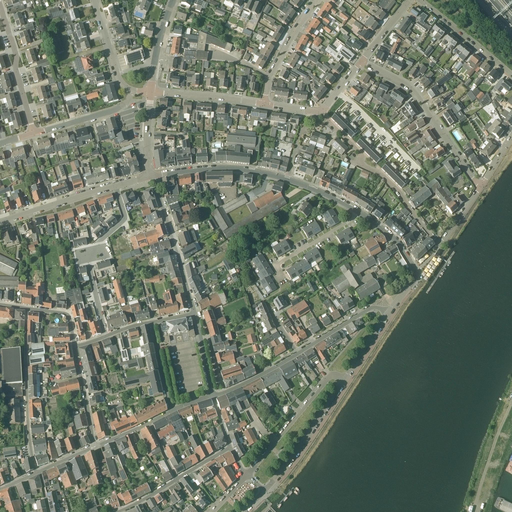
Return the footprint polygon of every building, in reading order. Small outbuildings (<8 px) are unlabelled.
[(9,10),(20,6),(17,0),(11,0),(12,1),(7,3),(8,7),(6,8),(7,12),(9,12),(9,10)] [(26,5),(30,3),(28,0),(17,0),(20,6),(21,9),(21,10),(25,9),(25,7),(24,7),(24,6),(27,5),(26,5)] [(66,9),(68,8),(69,10),(76,7),(74,0),(67,2),(67,1),(63,2),(65,9),(66,9)] [(154,0),(157,1),(157,0),(142,0),(139,9),(147,12),(151,0),(154,0)] [(198,0),(192,0),(191,0),(182,0),(181,4),(190,7),(191,4),(197,6),(196,10),(200,12),(204,2),(198,0)] [(208,0),(206,0),(205,3),(217,8),(219,4),(208,0)] [(242,2),(243,0),(235,0),(234,5),(233,5),(233,7),(239,9),(238,10),(241,12),(242,11),(245,4),(242,2)] [(251,13),(255,3),(249,0),(247,5),(245,4),(242,11),(250,15),(251,13)] [(298,9),(302,3),(297,0),(292,0),(290,3),(298,9)] [(383,1),(378,7),(380,8),(387,13),(395,3),(391,0),(387,0),(385,3),(383,1)] [(286,4),(284,2),(278,10),(285,15),(285,16),(290,20),(295,13),(290,10),(292,8),(286,4)] [(258,12),(261,6),(255,3),(251,13),(257,16),(255,18),(259,20),(261,13),(258,12)] [(321,10),(327,14),(330,10),(335,14),(337,12),(326,4),(321,10)] [(380,8),(378,7),(376,5),(373,4),(371,6),(374,8),(372,9),(373,10),(376,12),(380,8)] [(125,24),(130,24),(128,13),(125,14),(119,15),(117,7),(108,9),(112,21),(115,20),(117,26),(121,25),(125,24)] [(342,13),(349,18),(344,14),(346,11),(341,7),(338,10),(342,12),(342,13)] [(409,14),(419,20),(420,18),(423,20),(426,16),(423,14),(417,10),(416,11),(413,8),(409,14)] [(69,13),(65,14),(68,26),(69,26),(75,24),(75,23),(73,24),(72,22),(79,19),(77,10),(69,13)] [(188,11),(188,13),(179,10),(176,18),(185,21),(186,17),(192,20),(194,16),(195,14),(188,11)] [(324,18),(327,14),(321,10),(317,16),(326,22),(328,20),(324,18)] [(370,13),(381,21),(385,15),(379,10),(377,13),(373,10),(370,13)] [(58,12),(50,15),(48,15),(49,20),(60,17),(59,13),(58,12)] [(373,21),(372,22),(369,20),(372,17),(365,12),(363,15),(369,20),(367,23),(364,21),(363,23),(365,25),(368,27),(368,28),(373,32),(377,25),(378,26),(378,25),(373,21)] [(22,17),(25,16),(24,13),(13,16),(15,23),(23,20),(22,17)] [(346,22),(349,18),(342,13),(339,16),(346,22)] [(286,25),(290,20),(285,16),(283,19),(280,17),(278,20),(286,25)] [(272,32),(272,33),(280,37),(284,30),(274,24),(275,21),(268,17),(266,20),(272,24),(270,26),(277,29),(275,33),(272,32)] [(409,30),(413,24),(406,19),(402,24),(409,30)] [(32,23),(28,24),(27,22),(24,23),(23,20),(15,23),(17,28),(24,26),(25,29),(33,26),(32,23)] [(309,27),(315,31),(318,27),(321,29),(323,26),(314,20),(309,27)] [(362,26),(360,24),(355,21),(353,24),(360,30),(363,27),(362,26)] [(417,23),(415,26),(425,33),(427,34),(429,31),(422,27),(417,23)] [(82,24),(76,26),(75,24),(69,26),(70,28),(71,30),(72,35),(74,34),(84,31),(82,24)] [(397,31),(405,37),(406,34),(408,36),(411,32),(409,30),(402,24),(397,31)] [(437,34),(441,28),(437,24),(430,32),(432,34),(434,32),(437,34)] [(141,33),(144,34),(143,34),(152,37),(153,31),(152,30),(153,26),(146,25),(145,28),(143,27),(141,33)] [(32,37),(31,34),(30,31),(34,30),(33,26),(25,29),(26,32),(19,35),(21,41),(29,38),(32,37)] [(332,31),(332,30),(327,26),(323,30),(329,34),(331,31),(332,31)] [(313,33),(315,31),(309,27),(305,32),(314,38),(316,36),(313,33)] [(339,31),(346,36),(349,33),(342,27),(339,31)] [(129,36),(128,31),(124,33),(123,28),(122,28),(118,29),(115,30),(116,34),(117,37),(122,35),(123,38),(129,36)] [(190,30),(189,29),(178,28),(175,28),(174,35),(181,36),(180,38),(187,39),(197,41),(198,37),(190,35),(190,30)] [(435,40),(437,38),(439,40),(446,32),(441,28),(437,34),(433,38),(435,40)] [(75,44),(82,42),(81,39),(86,37),(84,31),(74,34),(75,37),(73,38),(75,44)] [(357,34),(360,37),(365,41),(370,35),(365,31),(363,34),(359,31),(357,34)] [(219,40),(206,35),(201,33),(199,32),(199,37),(198,37),(197,41),(197,45),(198,45),(197,52),(196,52),(195,60),(196,60),(204,61),(207,62),(208,53),(204,53),(205,45),(210,45),(211,45),(230,53),(232,46),(219,40)] [(276,43),(280,37),(273,34),(272,33),(270,36),(269,35),(268,38),(276,43)] [(131,42),(130,40),(138,37),(137,34),(129,36),(123,38),(124,41),(118,43),(120,50),(128,47),(127,43),(131,42)] [(450,43),(454,38),(449,34),(442,43),(445,44),(447,41),(450,43)] [(64,52),(59,37),(52,39),(57,54),(64,52)] [(310,45),(312,42),(302,37),(298,43),(308,48),(310,45)] [(34,39),(29,41),(29,38),(21,41),(23,46),(30,44),(31,47),(37,45),(43,43),(42,40),(35,42),(34,39)] [(412,41),(407,38),(405,41),(412,46),(414,43),(412,41)] [(447,46),(449,48),(451,50),(458,42),(454,38),(450,43),(447,46)] [(183,48),(184,41),(173,40),(172,46),(183,48)] [(362,46),(356,41),(353,44),(348,40),(345,44),(351,49),(352,48),(354,50),(355,49),(357,51),(362,46)] [(82,42),(75,44),(76,49),(81,48),(82,52),(90,49),(88,43),(82,44),(82,42)] [(264,50),(271,53),(274,48),(263,42),(262,44),(265,46),(264,50)] [(308,49),(308,48),(298,43),(295,50),(305,55),(307,52),(306,52),(307,48),(308,49)] [(393,54),(398,45),(395,44),(394,43),(392,48),(389,53),(392,55),(393,55),(393,54)] [(37,50),(38,49),(37,45),(31,47),(33,51),(25,53),(27,59),(34,56),(33,54),(38,52),(37,50)] [(455,53),(457,55),(459,52),(462,54),(466,48),(461,45),(455,53)] [(183,49),(183,48),(172,46),(171,54),(183,56),(183,53),(179,53),(180,48),(183,49)] [(354,56),(343,47),(338,53),(329,46),(324,51),(334,59),(339,62),(340,60),(343,56),(349,61),(348,63),(354,56)] [(144,56),(142,48),(142,47),(128,51),(129,55),(124,57),(127,66),(143,61),(142,56),(144,56)] [(389,54),(384,52),(386,49),(381,47),(379,50),(380,50),(378,52),(375,58),(377,58),(376,60),(382,63),(385,56),(387,57),(389,54)] [(462,60),(462,59),(464,60),(471,52),(466,48),(462,54),(458,58),(462,60)] [(431,53),(427,49),(425,53),(423,55),(427,58),(431,53)] [(267,59),(271,53),(264,50),(260,55),(267,59)] [(195,60),(196,52),(185,51),(184,59),(190,60),(195,60)] [(256,53),(253,51),(252,53),(255,55),(259,58),(257,60),(264,64),(267,59),(260,55),(256,53)] [(306,62),(307,62),(308,60),(306,59),(305,58),(300,55),(298,58),(292,54),(289,60),(300,66),(302,63),(303,63),(304,61),(306,62)] [(77,73),(77,76),(84,74),(83,74),(87,73),(88,72),(88,70),(92,69),(90,63),(92,63),(90,58),(89,55),(75,59),(79,73),(77,73)] [(399,57),(395,55),(394,58),(391,56),(391,57),(391,56),(386,65),(389,66),(393,69),(398,59),(399,57)] [(474,68),(479,61),(480,60),(479,59),(479,58),(477,57),(474,55),(469,61),(470,61),(467,65),(469,67),(471,69),(466,75),(470,78),(479,67),(478,66),(476,69),(474,68)] [(35,60),(35,59),(34,56),(27,59),(29,65),(36,63),(37,66),(49,62),(48,58),(40,61),(39,58),(35,60)] [(405,63),(402,61),(403,59),(399,57),(398,59),(393,69),(400,72),(405,63)] [(190,60),(184,59),(182,58),(181,66),(175,66),(176,61),(170,60),(169,69),(184,71),(185,65),(185,64),(189,64),(190,60)] [(264,64),(257,60),(255,63),(252,62),(251,64),(255,66),(258,68),(261,70),(264,64)] [(299,69),(300,66),(289,60),(286,65),(296,71),(298,69),(299,69)] [(39,72),(43,71),(42,68),(49,66),(50,66),(49,62),(37,66),(38,69),(31,71),(33,77),(40,75),(39,72)] [(458,71),(463,65),(459,62),(454,68),(458,71)] [(343,69),(338,65),(337,64),(335,67),(331,64),(329,67),(325,63),(322,66),(327,70),(329,71),(331,69),(333,71),(339,75),(343,69)] [(488,69),(489,68),(484,63),(480,68),(483,71),(480,74),(483,77),(489,70),(488,69)] [(327,70),(322,66),(320,65),(318,68),(325,73),(327,70)] [(417,77),(419,74),(422,76),(427,69),(421,65),(420,67),(417,72),(412,69),(408,76),(414,79),(416,76),(417,77)] [(298,75),(306,79),(308,76),(298,70),(298,71),(296,74),(297,74),(298,75)] [(96,71),(89,73),(91,78),(92,81),(95,79),(97,83),(104,81),(102,75),(98,76),(96,71)] [(225,81),(225,72),(218,71),(218,79),(220,80),(219,88),(227,89),(228,81),(225,81)] [(292,80),(293,80),(294,78),(294,77),(297,78),(298,75),(297,74),(296,74),(290,71),(289,74),(283,71),(279,78),(281,79),(280,81),(282,82),(283,83),(283,82),(285,83),(286,81),(285,81),(287,77),(292,80)] [(485,79),(491,84),(494,81),(497,78),(496,78),(498,75),(493,71),(489,76),(488,76),(485,79)] [(180,79),(175,78),(176,73),(172,72),(172,75),(168,74),(167,83),(173,84),(173,86),(174,87),(176,87),(178,88),(180,88),(178,87),(179,85),(179,82),(184,83),(185,79),(180,78),(180,79)] [(199,78),(194,77),(195,72),(188,72),(187,75),(186,82),(192,82),(192,86),(198,87),(199,78)] [(420,84),(424,89),(430,83),(427,81),(433,75),(431,72),(420,82),(421,83),(420,84)] [(217,81),(213,81),(210,81),(211,74),(204,73),(203,81),(207,81),(206,87),(216,88),(217,81)] [(320,81),(323,83),(325,81),(331,85),(335,80),(329,75),(326,73),(320,81)] [(371,84),(372,85),(374,82),(369,79),(363,74),(359,81),(363,84),(361,87),(363,88),(367,90),(371,84)] [(440,87),(452,78),(449,74),(436,83),(438,86),(427,93),(431,99),(437,95),(438,96),(443,92),(442,91),(443,90),(441,87),(441,88),(440,87)] [(1,84),(9,81),(7,75),(0,77),(0,81),(1,81),(1,84)] [(41,78),(40,75),(33,77),(34,83),(38,82),(42,81),(46,80),(45,77),(41,78)] [(243,91),(244,84),(247,85),(248,81),(248,78),(244,77),(244,80),(242,79),(236,78),(235,83),(237,83),(236,90),(243,91)] [(251,78),(249,88),(251,88),(250,92),(256,93),(258,85),(253,85),(254,78),(251,78)] [(482,81),(481,80),(478,78),(473,85),(474,86),(470,91),(472,92),(472,93),(476,88),(476,87),(482,81)] [(282,82),(280,81),(278,79),(276,84),(279,85),(278,90),(275,89),(274,96),(281,97),(282,82)] [(0,94),(5,93),(4,90),(11,88),(9,81),(1,84),(3,88),(0,89),(0,94)] [(500,81),(497,84),(494,88),(500,93),(503,88),(508,92),(511,87),(505,81),(503,83),(500,81)] [(283,85),(283,83),(282,82),(281,97),(288,98),(288,93),(291,94),(292,82),(290,83),(288,91),(284,90),(285,86),(283,85)] [(298,93),(294,93),(294,92),(296,82),(292,82),(291,94),(293,94),(292,99),(299,100),(302,84),(299,84),(298,93)] [(109,103),(118,100),(113,84),(104,86),(105,91),(102,92),(104,98),(106,97),(109,103)] [(385,95),(386,93),(389,88),(381,84),(379,89),(377,93),(375,96),(373,95),(372,98),(377,100),(377,101),(381,103),(384,100),(387,96),(385,95)] [(38,96),(46,93),(45,90),(49,89),(48,86),(36,90),(38,96)] [(313,88),(322,96),(327,90),(321,86),(319,89),(315,86),(313,88)] [(363,89),(361,92),(357,89),(357,90),(353,87),(349,92),(355,97),(357,95),(362,98),(367,91),(363,89)] [(318,101),(322,96),(313,88),(312,90),(315,93),(313,97),(318,101)] [(395,101),(399,94),(397,92),(397,93),(394,91),(391,96),(388,94),(387,96),(384,100),(386,102),(388,100),(390,102),(392,98),(395,100),(392,105),(395,101)] [(434,103),(438,109),(444,104),(443,102),(451,96),(454,94),(452,91),(441,99),(440,98),(437,100),(437,101),(434,103)] [(54,101),(61,99),(60,96),(51,98),(50,96),(49,92),(46,94),(46,93),(38,96),(40,102),(47,100),(48,103),(54,101)] [(87,101),(99,97),(97,92),(94,93),(86,96),(87,101)] [(480,92),(476,98),(480,101),(484,96),(480,92)] [(7,103),(14,101),(13,95),(6,97),(5,93),(0,94),(0,99),(0,100),(2,99),(4,104),(7,103)] [(482,108),(484,106),(489,103),(491,102),(487,93),(478,103),(482,108)] [(402,105),(401,103),(405,98),(402,96),(399,94),(395,101),(392,105),(397,109),(402,105)] [(73,110),(81,107),(79,99),(65,103),(69,114),(74,112),(73,110)] [(160,100),(159,107),(168,108),(169,104),(167,104),(168,99),(164,99),(164,100),(160,100)] [(0,105),(2,115),(4,114),(10,112),(9,110),(16,108),(14,101),(7,103),(4,104),(0,105)] [(56,107),(54,101),(48,103),(49,106),(41,108),(43,114),(51,112),(50,109),(54,108),(56,107)] [(401,110),(402,110),(401,111),(401,112),(403,116),(405,114),(413,108),(412,106),(410,103),(401,110)] [(464,109),(464,108),(460,103),(454,108),(449,111),(442,115),(446,121),(460,111),(464,109)] [(184,104),(183,111),(183,115),(187,115),(191,116),(191,114),(193,114),(193,112),(191,112),(191,104),(184,104)] [(203,113),(203,105),(196,105),(196,115),(193,114),(192,123),(193,123),(193,121),(198,121),(199,115),(199,113),(203,113)] [(207,116),(210,116),(211,106),(203,105),(203,113),(208,113),(207,116)] [(228,114),(224,114),(225,107),(217,106),(217,118),(220,118),(220,115),(224,115),(224,120),(227,120),(227,126),(228,120),(228,114)] [(238,115),(239,109),(231,108),(230,117),(233,118),(237,119),(238,115)] [(406,118),(408,120),(417,114),(415,111),(416,111),(413,108),(405,114),(403,116),(404,115),(406,118)] [(242,119),(245,119),(247,110),(239,109),(238,115),(243,115),(242,119)] [(511,112),(510,114),(504,110),(503,112),(504,114),(511,119),(511,112)] [(257,122),(259,112),(252,111),(250,122),(247,121),(247,127),(253,128),(254,121),(257,122)] [(456,122),(453,117),(455,116),(456,118),(462,114),(460,111),(446,121),(450,126),(456,122)] [(12,123),(20,121),(18,114),(11,116),(10,112),(4,114),(2,115),(1,115),(2,120),(7,119),(8,124),(12,122),(12,123)] [(51,112),(43,114),(45,120),(56,117),(55,114),(52,115),(51,112)] [(169,113),(162,112),(161,121),(158,120),(157,128),(165,128),(166,123),(167,123),(169,113)] [(257,122),(265,123),(267,113),(259,112),(257,122)] [(510,126),(511,123),(511,119),(504,114),(503,112),(501,115),(506,119),(504,121),(505,122),(510,126)] [(277,126),(279,115),(272,114),(270,122),(274,122),(273,126),(277,126)] [(285,125),(285,124),(286,116),(279,115),(277,126),(283,128),(283,132),(286,133),(287,125),(285,125)] [(458,120),(460,124),(466,119),(464,116),(458,120)] [(299,118),(291,117),(290,125),(293,125),(293,129),(297,130),(297,126),(299,118)] [(333,120),(339,126),(344,121),(341,118),(340,120),(337,117),(333,120)] [(117,130),(113,119),(110,120),(93,125),(96,137),(99,136),(117,130)] [(425,125),(421,119),(415,123),(414,122),(406,127),(410,132),(416,128),(418,130),(419,129),(425,125)] [(492,134),(493,135),(498,139),(503,132),(497,128),(500,124),(495,120),(490,127),(490,126),(487,129),(487,130),(490,134),(491,136),(492,134)] [(10,126),(11,130),(14,129),(22,127),(20,121),(12,123),(13,126),(10,126)] [(344,131),(347,127),(345,124),(346,123),(344,121),(339,126),(344,131)] [(344,131),(348,136),(354,130),(352,128),(350,130),(347,127),(344,131)] [(92,139),(91,134),(88,135),(86,129),(76,131),(75,132),(76,135),(75,135),(73,136),(75,143),(78,142),(79,143),(92,139)] [(117,130),(99,136),(100,138),(109,136),(110,141),(117,138),(119,145),(128,142),(125,133),(119,136),(117,130)] [(348,136),(353,140),(357,136),(355,134),(356,132),(354,130),(348,136)] [(419,145),(432,136),(429,131),(423,134),(425,136),(417,142),(419,145)] [(317,144),(320,135),(313,133),(310,141),(312,142),(311,145),(315,146),(316,144),(317,144)] [(67,134),(60,136),(63,146),(64,146),(64,148),(76,144),(75,143),(73,136),(68,137),(67,134)] [(248,151),(258,152),(259,144),(260,144),(260,137),(245,136),(235,135),(227,134),(226,146),(228,146),(227,153),(226,163),(249,165),(250,156),(252,156),(252,152),(248,152),(248,151)] [(320,135),(317,144),(324,146),(327,138),(320,135)] [(411,145),(419,139),(416,135),(411,139),(408,141),(411,145)] [(59,147),(63,146),(60,136),(55,138),(56,141),(53,142),(54,146),(56,152),(60,151),(59,147)] [(429,151),(433,148),(430,144),(434,141),(435,140),(432,136),(419,145),(407,152),(411,156),(422,148),(421,147),(423,146),(425,145),(429,151)] [(336,151),(343,144),(337,138),(331,145),(336,151)] [(495,145),(489,140),(489,139),(484,145),(492,152),(496,147),(494,146),(495,145)] [(48,140),(42,141),(46,153),(51,151),(52,153),(56,152),(54,146),(50,147),(49,143),(48,140)] [(357,144),(361,148),(366,142),(364,140),(363,142),(360,140),(357,144)] [(474,150),(477,148),(475,144),(476,143),(473,140),(469,142),(474,150)] [(40,154),(46,153),(42,141),(36,143),(37,146),(38,150),(35,151),(37,157),(40,156),(40,154)] [(192,165),(192,164),(189,141),(181,142),(182,148),(175,149),(175,158),(176,158),(177,167),(192,165)] [(366,153),(370,149),(368,146),(369,145),(366,142),(361,148),(366,153)] [(342,156),(348,149),(343,144),(336,151),(342,156)] [(488,157),(492,152),(484,145),(478,151),(479,152),(485,157),(486,156),(488,157)] [(165,154),(164,151),(163,146),(154,148),(154,152),(154,153),(155,159),(154,159),(156,170),(165,168),(168,168),(167,160),(166,160),(165,154)] [(20,160),(22,160),(26,158),(25,154),(24,150),(23,150),(22,147),(16,149),(20,160)] [(432,149),(433,148),(429,151),(423,155),(426,159),(429,157),(431,160),(436,156),(438,159),(444,154),(441,148),(434,152),(432,149)] [(14,162),(20,160),(16,149),(11,151),(14,162)] [(175,158),(175,149),(175,153),(165,154),(166,160),(167,160),(168,168),(175,167),(174,159),(175,159),(175,158)] [(366,153),(371,158),(377,151),(374,149),(373,151),(370,149),(366,153)] [(469,149),(463,153),(466,159),(469,157),(471,161),(473,164),(476,169),(477,168),(483,164),(477,156),(475,157),(473,154),(469,149)] [(371,158),(376,163),(380,158),(377,155),(379,154),(377,151),(371,158)] [(128,165),(136,162),(135,157),(133,152),(126,154),(126,155),(121,156),(122,160),(121,160),(123,164),(127,164),(128,165)] [(272,155),(272,156),(272,154),(267,152),(265,159),(263,158),(262,162),(258,161),(257,167),(261,167),(269,169),(272,155)] [(9,159),(4,160),(2,153),(0,153),(0,166),(6,164),(6,167),(11,166),(9,159)] [(226,163),(227,153),(223,153),(219,153),(211,154),(211,163),(226,163)] [(196,155),(197,164),(207,164),(207,154),(196,155)] [(289,160),(272,156),(272,155),(269,169),(278,171),(284,173),(285,172),(286,172),(288,165),(287,165),(289,160)] [(29,168),(35,166),(33,158),(26,160),(29,168)] [(305,174),(309,166),(302,163),(303,160),(298,158),(297,165),(300,166),(298,172),(305,174)] [(383,170),(390,164),(387,161),(385,163),(383,161),(378,166),(383,170)] [(449,173),(453,179),(461,174),(456,167),(455,168),(450,161),(444,165),(449,172),(449,173)] [(121,169),(121,168),(118,169),(120,178),(129,175),(129,176),(131,175),(131,176),(140,173),(138,167),(136,162),(128,165),(127,164),(128,167),(121,169)] [(408,170),(410,172),(414,168),(410,162),(403,168),(406,172),(408,170)] [(317,164),(316,167),(313,165),(312,167),(309,166),(305,174),(313,177),(315,170),(318,171),(319,171),(321,166),(320,165),(318,164),(317,164)] [(390,177),(394,172),(391,169),(393,167),(390,164),(383,170),(390,177)] [(430,175),(440,167),(439,164),(431,170),(428,173),(430,175)] [(117,166),(117,165),(114,166),(115,169),(109,172),(109,173),(107,173),(110,179),(111,179),(112,180),(120,178),(118,169),(117,166)] [(343,180),(347,182),(353,172),(348,170),(343,180)] [(324,173),(319,171),(318,171),(316,178),(321,180),(319,186),(327,190),(331,182),(324,179),(322,178),(324,173)] [(390,177),(396,183),(403,176),(399,173),(397,175),(394,172),(390,177)] [(107,173),(93,177),(94,181),(95,180),(96,183),(109,180),(109,179),(110,179),(107,173)] [(206,174),(206,175),(206,182),(206,184),(233,183),(232,173),(206,174)] [(200,175),(198,175),(194,175),(195,180),(195,183),(194,183),(195,194),(200,193),(200,186),(199,186),(198,183),(202,182),(206,182),(206,175),(202,175),(200,175)] [(252,181),(252,177),(244,175),(244,176),(240,176),(239,183),(247,184),(247,186),(253,187),(254,181),(252,181)] [(396,183),(402,189),(408,184),(404,181),(406,179),(403,176),(396,183)] [(95,184),(96,183),(95,180),(94,181),(93,177),(86,179),(88,187),(95,184)] [(415,196),(414,196),(421,203),(422,204),(435,193),(452,215),(457,209),(457,208),(464,202),(459,196),(454,199),(452,197),(451,197),(449,199),(447,196),(450,194),(448,191),(443,184),(443,183),(438,177),(415,196)] [(83,188),(81,180),(80,178),(77,179),(77,180),(72,182),(73,186),(74,191),(83,188)] [(171,187),(174,187),(173,178),(169,179),(162,180),(163,188),(164,188),(169,188),(169,187),(171,187)] [(49,181),(47,182),(46,181),(43,182),(45,186),(47,186),(49,192),(52,191),(55,197),(68,192),(65,184),(53,189),(51,184),(50,184),(49,181)] [(344,181),(341,186),(335,184),(331,182),(327,190),(338,195),(340,196),(345,189),(347,183),(344,181)] [(287,205),(282,196),(280,193),(283,185),(279,184),(274,183),(271,190),(271,191),(273,191),(253,202),(258,211),(233,225),(226,214),(248,203),(243,195),(211,213),(226,240),(287,205)] [(35,204),(42,201),(40,194),(42,193),(39,185),(32,187),(34,194),(32,195),(35,204)] [(180,203),(178,196),(179,195),(177,186),(174,187),(171,187),(169,187),(169,188),(164,188),(165,197),(165,198),(168,207),(180,203)] [(358,196),(345,189),(340,196),(351,202),(354,203),(358,196)] [(155,201),(151,190),(144,193),(145,196),(142,197),(143,201),(144,201),(145,200),(147,204),(155,201)] [(140,204),(137,196),(134,197),(133,193),(131,194),(130,195),(130,194),(128,195),(127,195),(126,195),(126,194),(123,195),(123,196),(122,197),(125,206),(126,206),(130,205),(130,204),(131,204),(132,203),(133,207),(140,204)] [(414,196),(415,196),(412,193),(408,195),(411,200),(409,202),(415,209),(422,204),(421,203),(414,196)] [(20,195),(16,196),(15,194),(11,195),(12,197),(14,202),(16,201),(18,209),(22,208),(25,207),(22,199),(21,200),(20,195)] [(215,209),(222,206),(218,194),(210,197),(215,209)] [(110,203),(114,202),(111,195),(104,197),(109,210),(112,209),(110,203)] [(370,203),(358,196),(354,203),(365,210),(370,203)] [(15,207),(14,202),(12,197),(4,199),(6,204),(4,205),(7,213),(13,211),(12,208),(15,207)] [(104,213),(105,212),(109,211),(108,211),(108,210),(109,210),(104,197),(97,199),(99,206),(103,205),(105,209),(103,209),(104,212),(104,213)] [(372,212),(379,202),(379,201),(377,200),(375,202),(372,200),(370,203),(365,210),(371,214),(371,212),(372,212)] [(97,213),(95,208),(93,201),(86,204),(91,215),(97,213)] [(142,214),(138,215),(138,218),(151,214),(150,212),(158,209),(155,201),(147,204),(143,206),(143,204),(140,205),(142,209),(140,209),(142,214)] [(384,213),(378,209),(382,204),(379,202),(372,212),(374,214),(373,215),(379,220),(382,216),(385,218),(388,215),(385,212),(384,213)] [(188,206),(184,207),(182,203),(180,203),(168,207),(171,216),(194,208),(192,203),(188,204),(188,206)] [(312,215),(315,211),(304,203),(303,205),(301,204),(297,211),(293,209),(289,214),(295,218),(297,215),(299,217),(301,213),(307,218),(310,213),(312,215)] [(79,215),(84,212),(85,212),(82,206),(76,209),(78,215),(79,215)] [(187,216),(186,212),(194,209),(194,208),(171,216),(171,217),(172,217),(175,227),(184,224),(184,226),(190,224),(188,215),(187,216)] [(336,216),(333,211),(332,210),(323,215),(327,222),(336,216)] [(70,231),(72,230),(71,225),(72,225),(71,223),(74,222),(73,218),(74,218),(72,211),(65,213),(69,226),(69,228),(70,231)] [(154,222),(162,220),(159,212),(151,215),(146,217),(148,224),(154,222)] [(63,221),(65,227),(66,227),(69,226),(65,213),(57,215),(60,222),(63,221)] [(105,220),(112,227),(119,221),(113,214),(105,220)] [(48,228),(46,228),(48,234),(53,233),(50,224),(55,223),(54,216),(46,218),(48,224),(48,228)] [(331,228),(340,223),(336,216),(327,222),(331,228)] [(397,222),(394,219),(391,217),(384,225),(390,230),(396,223),(396,224),(397,222)] [(207,222),(218,228),(213,219),(207,222)] [(309,226),(314,235),(321,231),(315,222),(309,226)] [(390,230),(393,233),(401,225),(397,222),(390,230)] [(99,237),(107,230),(101,223),(93,229),(99,237)] [(23,228),(19,230),(20,236),(21,236),(20,234),(29,232),(30,236),(32,235),(33,240),(32,240),(32,242),(34,242),(34,241),(37,241),(36,234),(34,234),(31,227),(30,227),(30,224),(23,227),(23,228)] [(401,225),(393,233),(397,236),(404,228),(401,225)] [(412,232),(415,236),(419,242),(415,246),(412,248),(415,251),(411,254),(415,261),(417,261),(435,245),(428,238),(424,242),(421,239),(423,237),(413,225),(410,229),(412,232)] [(158,243),(157,240),(167,237),(164,226),(156,228),(156,230),(147,233),(135,237),(136,241),(139,249),(158,243)] [(308,239),(314,235),(309,226),(302,230),(308,239)] [(403,238),(408,232),(404,228),(397,236),(401,239),(402,238),(403,238)] [(354,238),(350,231),(349,229),(342,233),(349,244),(353,242),(351,239),(354,238)] [(78,237),(80,246),(87,244),(86,239),(89,238),(87,230),(82,231),(83,236),(78,237)] [(178,236),(182,248),(187,246),(186,245),(191,243),(190,242),(198,240),(196,236),(193,237),(191,232),(178,236)] [(11,233),(3,235),(6,244),(16,241),(17,243),(21,242),(19,236),(13,238),(11,233)] [(67,234),(69,243),(73,242),(74,247),(80,246),(78,237),(74,239),(72,233),(67,234)] [(343,248),(349,244),(342,233),(336,236),(343,248)] [(378,247),(386,243),(386,242),(382,235),(364,246),(371,257),(381,252),(378,247)] [(415,236),(412,238),(410,235),(402,240),(404,243),(407,247),(407,248),(408,247),(408,248),(411,246),(411,245),(412,244),(415,243),(416,244),(412,247),(412,248),(415,246),(419,242),(415,236)] [(169,241),(168,240),(168,241),(150,246),(153,257),(156,255),(156,256),(164,253),(163,250),(171,248),(169,241)] [(32,242),(33,245),(28,246),(30,252),(35,251),(34,245),(38,244),(38,241),(37,241),(32,242)] [(278,244),(284,254),(290,250),(285,241),(278,244)] [(198,252),(197,252),(193,244),(181,251),(184,260),(190,257),(190,256),(198,252)] [(277,258),(284,254),(278,244),(272,248),(277,258)] [(388,258),(398,251),(395,245),(372,259),(375,266),(376,266),(379,264),(379,265),(389,259),(388,258)] [(139,249),(134,250),(131,252),(130,252),(132,257),(141,254),(139,249)] [(321,258),(318,253),(316,249),(309,252),(315,262),(321,258)] [(334,268),(337,267),(349,260),(355,255),(353,251),(331,264),(334,268)] [(174,256),(173,257),(169,258),(168,252),(164,253),(156,256),(158,266),(164,264),(165,265),(166,264),(172,262),(176,261),(174,256)] [(309,265),(315,262),(309,252),(303,256),(305,260),(310,269),(311,269),(309,265)] [(197,268),(197,267),(198,267),(197,263),(204,259),(204,260),(208,257),(206,254),(192,262),(192,263),(185,266),(187,280),(197,275),(199,274),(200,274),(202,272),(205,271),(204,266),(197,268)] [(18,264),(0,255),(0,271),(11,277),(12,276),(14,278),(17,271),(15,269),(18,264)] [(256,267),(265,261),(261,255),(252,260),(256,267)] [(66,263),(65,256),(59,258),(61,267),(64,267),(64,268),(67,268),(68,266),(67,263),(66,263)] [(427,281),(442,260),(438,258),(437,260),(434,257),(421,275),(425,277),(424,279),(427,281)] [(375,266),(372,259),(371,258),(363,263),(360,265),(356,267),(352,270),(348,263),(340,269),(343,275),(351,287),(353,291),(366,284),(366,285),(374,280),(374,279),(372,279),(369,274),(362,279),(360,274),(367,270),(375,266)] [(111,274),(116,273),(114,264),(111,265),(109,259),(103,261),(105,270),(110,268),(111,274)] [(233,268),(228,259),(223,262),(228,271),(233,268)] [(304,273),(310,269),(305,260),(299,264),(304,273)] [(105,270),(103,261),(96,262),(98,268),(94,269),(96,277),(101,276),(100,271),(105,270)] [(171,281),(180,278),(179,272),(176,261),(172,262),(166,264),(165,265),(168,274),(169,274),(171,281)] [(260,273),(269,268),(265,261),(256,267),(260,273)] [(118,274),(121,274),(121,272),(133,269),(132,263),(116,268),(118,274)] [(298,277),(304,273),(299,264),(292,268),(298,277)] [(77,274),(78,283),(83,282),(82,276),(87,275),(85,266),(79,268),(80,274),(77,274)] [(260,282),(269,277),(273,274),(269,268),(260,273),(263,279),(259,282),(260,282)] [(291,280),(298,277),(292,268),(286,271),(291,280)] [(194,296),(195,296),(203,291),(199,283),(201,281),(197,275),(187,280),(189,285),(194,296)] [(339,294),(351,287),(343,275),(331,282),(339,294)] [(19,278),(14,278),(0,277),(0,287),(16,288),(18,288),(18,283),(19,278)] [(263,289),(272,283),(269,277),(260,282),(263,289)] [(173,287),(182,285),(180,278),(171,281),(173,287)] [(383,295),(374,280),(366,285),(366,284),(353,291),(360,302),(377,291),(381,297),(383,295)] [(118,300),(124,298),(119,281),(114,283),(113,283),(117,298),(118,300)] [(25,283),(18,283),(18,288),(16,288),(15,292),(18,292),(18,291),(22,291),(21,304),(31,306),(31,298),(31,295),(25,295),(26,288),(26,283),(25,283)] [(263,289),(265,291),(267,295),(276,290),(272,283),(263,289)] [(36,288),(26,288),(25,295),(31,295),(31,298),(36,298),(35,306),(42,307),(42,301),(42,298),(43,298),(43,293),(44,293),(44,284),(36,284),(36,288)] [(98,291),(100,298),(108,296),(107,291),(113,290),(112,285),(103,287),(104,290),(98,291)] [(4,302),(11,302),(12,296),(14,296),(15,288),(12,288),(11,293),(4,293),(4,300),(4,302)] [(77,304),(83,303),(81,295),(81,292),(80,288),(73,290),(77,304)] [(205,299),(203,297),(209,294),(206,289),(204,291),(203,291),(195,296),(198,303),(205,299)] [(81,324),(79,312),(77,304),(73,290),(65,291),(65,293),(66,299),(71,298),(73,307),(70,307),(73,319),(74,319),(75,324),(76,331),(83,330),(81,324)] [(227,303),(225,299),(221,291),(198,304),(201,311),(210,306),(212,309),(222,303),(223,305),(227,303)] [(157,307),(157,310),(159,317),(178,312),(174,298),(172,292),(163,294),(166,305),(157,307)] [(67,303),(66,299),(65,293),(56,295),(56,296),(57,301),(56,309),(66,310),(67,303)] [(174,298),(178,312),(188,310),(184,294),(175,297),(175,298),(174,298)] [(100,298),(102,304),(107,303),(108,306),(116,303),(115,299),(115,298),(109,300),(108,296),(100,298)] [(156,306),(155,302),(154,297),(150,298),(145,299),(147,306),(149,305),(151,312),(157,310),(157,307),(156,306)] [(287,306),(285,302),(284,302),(280,297),(273,302),(279,311),(287,306)] [(344,303),(349,310),(354,307),(348,297),(343,300),(344,302),(344,303)] [(342,299),(338,301),(337,300),(333,302),(338,311),(341,309),(344,313),(349,310),(344,303),(344,302),(343,300),(342,299)] [(132,315),(134,314),(141,312),(138,304),(138,303),(137,300),(129,303),(130,306),(121,308),(122,310),(122,311),(122,313),(127,323),(128,325),(132,323),(129,315),(132,314),(132,315)] [(334,321),(340,317),(333,306),(332,306),(328,300),(322,303),(327,309),(330,307),(331,310),(328,312),(330,315),(333,320),(334,321)] [(257,303),(258,306),(260,311),(266,309),(264,303),(264,304),(263,301),(257,303)] [(310,311),(308,308),(303,301),(291,309),(297,319),(310,311)] [(12,319),(13,311),(13,310),(6,309),(0,308),(0,317),(9,319),(9,322),(9,330),(13,330),(14,329),(14,320),(14,319),(12,319)] [(136,322),(143,320),(150,317),(148,309),(141,312),(134,314),(136,322)] [(293,321),(297,319),(291,309),(287,312),(293,321)] [(81,324),(88,322),(87,320),(85,310),(79,312),(81,324)] [(14,320),(18,321),(18,330),(24,330),(25,311),(15,311),(14,319),(14,320)] [(127,323),(122,313),(122,311),(115,313),(116,316),(105,319),(108,330),(127,323)] [(224,317),(214,321),(211,312),(202,315),(206,325),(208,330),(216,327),(226,324),(224,317)] [(39,323),(39,314),(28,313),(28,322),(27,335),(27,336),(32,335),(33,323),(39,323)] [(331,323),(329,322),(325,315),(319,318),(324,327),(331,323)] [(319,330),(316,325),(318,324),(315,318),(309,322),(312,327),(308,329),(312,335),(319,330)] [(92,337),(101,335),(97,322),(92,324),(91,319),(87,320),(88,322),(92,337)] [(189,338),(195,336),(191,319),(185,320),(166,324),(160,325),(164,343),(170,342),(169,336),(172,336),(188,333),(189,338)] [(265,327),(273,324),(271,319),(265,321),(265,322),(263,323),(265,327)] [(281,324),(283,326),(283,327),(285,330),(288,328),(292,326),(288,320),(286,321),(281,324)] [(363,324),(361,320),(359,320),(345,328),(343,329),(345,333),(347,331),(350,336),(359,330),(358,327),(363,324)] [(268,332),(275,329),(273,324),(265,327),(268,332)] [(67,325),(58,325),(59,328),(55,329),(48,329),(48,330),(48,337),(52,337),(52,336),(59,337),(59,336),(59,333),(68,333),(67,325)] [(144,358),(145,357),(155,355),(153,345),(148,326),(140,328),(143,340),(142,341),(144,346),(140,347),(141,353),(143,352),(144,358)] [(219,336),(216,327),(208,330),(210,335),(210,339),(219,336)] [(297,335),(301,341),(306,338),(299,327),(296,329),(299,334),(297,335)] [(297,335),(295,336),(292,331),(291,332),(288,328),(285,330),(287,332),(289,334),(294,343),(295,342),(297,344),(301,341),(297,335)] [(130,339),(138,338),(139,338),(137,329),(128,331),(130,339)] [(343,334),(345,333),(343,329),(340,331),(330,337),(330,338),(334,345),(341,341),(343,344),(348,341),(343,334)] [(84,332),(83,332),(83,330),(76,331),(79,342),(86,340),(84,332)] [(280,337),(277,332),(271,336),(280,354),(286,351),(282,345),(281,345),(277,339),(280,337)] [(253,334),(246,336),(249,345),(256,343),(253,334)] [(31,345),(34,345),(34,340),(38,339),(38,335),(32,335),(27,336),(28,345),(31,345)] [(210,339),(212,346),(222,343),(220,336),(219,336),(210,339)] [(275,357),(280,354),(271,336),(271,337),(260,344),(262,349),(267,346),(271,351),(274,355),(269,358),(270,360),(275,357)] [(330,338),(325,340),(323,342),(328,349),(331,347),(332,349),(334,347),(333,345),(334,345),(330,338)] [(115,345),(112,347),(109,339),(101,342),(104,350),(109,348),(112,354),(118,352),(115,345)] [(235,343),(228,345),(227,342),(212,346),(214,352),(225,349),(226,353),(236,350),(235,343)] [(328,349),(323,342),(314,348),(319,356),(325,365),(329,362),(326,358),(322,352),(328,349)] [(44,343),(41,344),(41,343),(38,344),(34,345),(31,345),(32,357),(30,357),(30,365),(45,363),(44,360),(44,355),(45,355),(44,347),(44,343)] [(96,357),(97,361),(102,360),(98,344),(94,345),(93,345),(96,357)] [(66,349),(71,349),(70,345),(65,345),(55,346),(55,352),(56,355),(54,355),(55,362),(57,362),(58,361),(58,355),(65,354),(66,354),(66,349)] [(86,357),(91,356),(89,346),(78,349),(81,360),(87,358),(86,357)] [(23,354),(23,352),(23,349),(0,349),(0,369),(2,370),(2,379),(1,380),(1,383),(0,383),(0,397),(23,396),(20,354),(23,354)] [(316,357),(311,349),(303,355),(308,362),(310,361),(312,364),(318,360),(316,357)] [(233,354),(237,353),(236,350),(226,353),(227,354),(222,356),(221,354),(215,355),(218,365),(234,359),(233,354)] [(149,374),(158,371),(155,355),(145,357),(149,374)] [(307,363),(308,362),(303,355),(300,357),(305,365),(310,372),(309,372),(315,379),(317,377),(312,370),(307,363)] [(82,365),(94,363),(92,358),(92,356),(91,356),(86,357),(87,358),(81,360),(82,365)] [(250,377),(256,375),(256,374),(249,357),(242,359),(244,363),(250,377)] [(299,373),(303,380),(305,379),(303,374),(301,371),(299,368),(305,365),(300,357),(292,362),(299,373)] [(66,369),(71,368),(74,367),(73,359),(66,360),(58,361),(57,362),(57,366),(66,365),(66,369)] [(278,382),(284,392),(291,388),(287,381),(294,376),(299,385),(302,390),(307,387),(306,386),(303,380),(299,373),(298,373),(291,362),(279,369),(270,374),(260,379),(260,380),(258,380),(264,390),(265,389),(265,388),(266,388),(278,382)] [(86,379),(97,376),(94,363),(82,365),(83,365),(86,379)] [(245,380),(250,377),(244,363),(240,365),(243,371),(241,372),(241,371),(242,374),(242,375),(243,375),(245,380)] [(241,371),(239,366),(225,371),(220,372),(223,381),(230,379),(228,375),(231,375),(232,378),(234,377),(242,374),(241,371)] [(62,379),(76,376),(74,368),(66,369),(55,370),(53,371),(54,375),(61,374),(62,379)] [(163,394),(162,392),(159,380),(158,372),(124,380),(126,388),(150,383),(152,389),(148,390),(149,393),(150,393),(152,392),(154,397),(163,394)] [(237,384),(245,380),(243,375),(242,375),(242,374),(234,377),(237,384)] [(237,384),(234,377),(232,378),(231,375),(228,375),(230,379),(223,381),(226,389),(237,384)] [(89,394),(97,391),(96,385),(96,382),(94,377),(97,376),(86,379),(89,394)] [(52,397),(60,395),(80,390),(79,388),(77,379),(58,384),(58,386),(50,388),(52,396),(52,397)] [(262,391),(264,390),(258,380),(241,389),(246,400),(247,400),(245,397),(250,395),(250,396),(262,390),(262,391)] [(250,407),(249,405),(247,400),(246,400),(241,389),(226,396),(225,396),(230,407),(236,404),(239,412),(244,410),(250,407)] [(89,399),(91,407),(101,404),(99,398),(102,397),(101,392),(94,394),(94,398),(89,399)] [(266,410),(276,404),(268,393),(259,398),(266,410)] [(228,418),(225,409),(230,407),(225,396),(216,400),(220,411),(228,432),(240,427),(236,420),(232,421),(230,417),(228,418)] [(19,400),(18,400),(8,401),(8,416),(6,416),(7,421),(7,424),(9,424),(20,424),(19,400)] [(153,405),(159,415),(162,413),(167,410),(164,400),(153,405)] [(196,405),(198,411),(213,406),(211,400),(201,403),(196,405)] [(35,409),(41,408),(41,401),(34,401),(29,402),(30,419),(36,419),(35,409)] [(249,405),(250,407),(258,418),(260,417),(251,403),(249,405)] [(151,419),(159,415),(153,405),(146,409),(151,419)] [(204,423),(201,415),(199,415),(198,411),(196,405),(190,407),(189,407),(193,416),(197,415),(200,424),(204,423)] [(181,421),(193,416),(189,407),(177,412),(181,421)] [(144,422),(151,419),(146,409),(142,410),(144,415),(141,416),(144,422)] [(213,418),(217,417),(215,410),(213,409),(204,413),(201,415),(204,423),(204,421),(207,420),(213,418)] [(138,425),(144,422),(141,416),(144,415),(142,410),(132,415),(134,417),(138,425)] [(109,431),(107,424),(103,412),(92,415),(95,427),(97,436),(109,431)] [(181,421),(177,412),(165,418),(168,425),(169,427),(172,426),(175,433),(176,433),(176,435),(180,433),(185,431),(181,421)] [(277,422),(283,418),(280,414),(274,419),(277,422)] [(76,430),(88,427),(85,415),(73,417),(76,430)] [(131,428),(138,425),(134,417),(114,425),(113,425),(117,434),(131,428)] [(155,431),(168,425),(165,418),(153,425),(155,431)] [(69,436),(76,434),(73,423),(66,425),(69,436)] [(98,441),(106,438),(111,437),(109,433),(112,432),(111,427),(110,423),(107,424),(109,431),(97,436),(98,441)] [(31,435),(32,435),(44,433),(43,426),(43,425),(31,427),(31,435)] [(172,426),(169,427),(169,428),(157,434),(160,440),(169,436),(170,439),(177,436),(176,435),(176,433),(175,433),(172,426)] [(156,453),(160,450),(159,448),(157,444),(156,441),(152,433),(150,432),(148,427),(140,431),(150,452),(154,450),(156,453)] [(250,429),(243,433),(250,446),(257,442),(250,429)] [(78,441),(80,449),(90,444),(87,437),(88,437),(87,431),(84,432),(85,437),(78,441)] [(231,442),(238,439),(235,431),(233,432),(234,435),(229,436),(231,442)] [(184,441),(180,433),(176,435),(177,436),(180,443),(184,441)] [(211,442),(216,451),(226,446),(226,444),(224,437),(222,433),(215,437),(217,439),(215,440),(214,440),(213,437),(211,439),(212,441),(211,442)] [(129,448),(132,454),(135,461),(143,457),(136,442),(137,442),(133,434),(125,438),(129,448)] [(200,447),(195,436),(193,436),(189,438),(200,461),(208,456),(206,452),(207,451),(204,446),(200,447)] [(68,453),(76,451),(71,438),(64,441),(66,447),(68,453)] [(120,453),(129,448),(125,438),(115,442),(120,453)] [(233,447),(233,448),(241,445),(240,444),(238,439),(231,442),(233,447)] [(42,453),(47,452),(46,449),(46,443),(45,440),(32,442),(34,453),(42,452),(42,453)] [(66,447),(64,441),(63,441),(63,440),(53,443),(56,452),(59,457),(64,455),(62,450),(62,449),(66,447)] [(49,462),(58,459),(53,442),(51,443),(46,443),(46,449),(47,452),(49,460),(49,462)] [(216,451),(211,442),(208,443),(204,445),(204,446),(207,451),(209,456),(216,451)] [(110,458),(117,455),(112,443),(104,447),(106,452),(103,453),(106,459),(107,464),(109,471),(110,474),(112,480),(117,478),(116,473),(113,460),(111,461),(110,458)] [(241,445),(233,448),(236,453),(243,449),(241,445)] [(169,460),(177,456),(173,447),(170,448),(166,450),(168,454),(167,454),(169,460)] [(192,466),(198,463),(194,455),(191,457),(188,450),(190,450),(189,448),(183,450),(177,454),(178,456),(184,452),(185,452),(188,459),(192,466)] [(239,458),(246,455),(243,449),(236,453),(239,458)] [(17,457),(16,452),(16,450),(15,450),(3,452),(5,459),(17,457)] [(49,463),(49,460),(47,452),(42,453),(42,456),(35,457),(38,467),(49,463)] [(97,462),(93,452),(84,456),(86,462),(88,461),(89,465),(97,462)] [(227,466),(235,462),(230,452),(214,461),(216,465),(219,464),(222,468),(220,465),(224,462),(227,466),(223,468),(224,469),(227,467),(227,466)] [(123,466),(127,465),(123,455),(118,457),(124,470),(125,469),(123,466)] [(192,466),(188,459),(180,463),(177,456),(169,460),(170,460),(173,467),(173,468),(177,475),(192,466)] [(71,471),(75,482),(88,477),(80,457),(69,462),(69,463),(72,471),(71,471)] [(23,468),(32,465),(31,459),(24,460),(25,464),(22,464),(23,468)] [(98,467),(107,464),(106,459),(97,462),(89,465),(91,470),(92,470),(94,476),(100,474),(98,467)] [(162,476),(165,483),(172,478),(168,473),(169,472),(163,461),(159,462),(164,470),(159,473),(162,476)] [(205,466),(207,469),(211,475),(209,470),(215,466),(218,471),(222,469),(222,468),(219,464),(216,465),(214,461),(205,466)] [(14,479),(21,476),(16,464),(11,466),(13,471),(11,472),(14,479)] [(68,473),(65,464),(56,468),(58,474),(56,475),(57,478),(58,478),(57,477),(60,476),(60,477),(65,489),(77,485),(75,482),(71,471),(68,473)] [(26,470),(27,473),(33,471),(32,465),(23,468),(23,470),(26,470)] [(211,475),(213,478),(223,492),(233,483),(235,481),(236,480),(227,467),(224,469),(223,468),(223,469),(222,468),(222,469),(218,471),(211,475)] [(8,483),(5,475),(9,474),(7,468),(5,469),(0,470),(0,486),(7,483),(8,483)] [(53,486),(50,487),(48,481),(49,481),(57,478),(56,475),(58,474),(56,468),(42,475),(45,488),(46,491),(54,489),(53,486)] [(128,480),(123,470),(123,469),(118,472),(122,482),(128,480)] [(213,478),(211,475),(207,469),(198,476),(196,472),(192,474),(196,478),(197,479),(197,480),(198,481),(200,484),(203,482),(204,484),(213,478)] [(103,484),(101,477),(100,474),(94,476),(90,477),(93,485),(93,487),(103,484)] [(189,482),(194,479),(195,481),(197,480),(196,478),(192,474),(186,477),(180,481),(184,487),(190,495),(196,490),(189,482)] [(37,490),(42,489),(41,485),(40,481),(38,476),(28,480),(31,492),(32,496),(37,494),(36,490),(37,490)] [(31,496),(32,496),(31,492),(30,492),(30,490),(27,491),(26,487),(27,487),(25,482),(16,486),(20,498),(25,496),(25,501),(31,500),(31,496)] [(241,495),(245,498),(256,487),(252,483),(241,495)] [(128,492),(128,493),(132,502),(151,492),(146,484),(137,489),(133,491),(133,492),(129,494),(128,492)] [(177,492),(181,490),(177,484),(168,489),(172,495),(177,503),(182,500),(177,492)] [(20,500),(13,502),(9,489),(0,492),(0,502),(3,502),(4,501),(5,504),(4,504),(6,511),(21,511),(20,505),(21,505),(20,500)] [(197,503),(201,509),(208,504),(203,499),(206,497),(201,491),(196,495),(200,500),(197,503)] [(48,500),(60,498),(59,496),(56,497),(55,492),(54,492),(47,494),(48,500)] [(125,505),(132,502),(128,493),(121,496),(120,494),(116,495),(118,501),(122,499),(125,505)] [(165,500),(162,494),(161,493),(153,498),(157,505),(162,502),(164,505),(167,503),(165,500)] [(112,509),(120,507),(116,495),(111,497),(112,501),(110,501),(111,504),(106,506),(107,508),(106,508),(107,509),(107,510),(112,509)] [(173,505),(177,503),(172,495),(168,497),(173,505)] [(58,505),(58,501),(60,500),(60,498),(48,500),(49,506),(58,505)] [(157,511),(159,511),(157,506),(156,507),(152,499),(147,502),(151,510),(152,511),(151,511),(157,511)] [(37,511),(46,510),(46,509),(44,501),(35,503),(37,511)]
